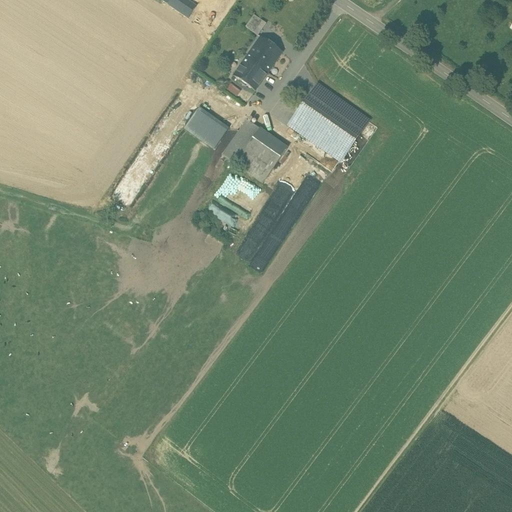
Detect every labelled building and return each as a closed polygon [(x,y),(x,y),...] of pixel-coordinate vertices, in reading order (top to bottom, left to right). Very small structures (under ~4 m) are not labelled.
[(196,7),(185,0),(170,0),(167,5),(188,19),(196,7)] [(266,25),(254,16),(245,28),(257,37),(266,25)] [(260,38),(245,59),(267,74),(273,66),(282,53),(260,38)] [(267,74),(245,59),(233,77),(255,92),(267,74)] [(273,66),(267,74),(273,79),(279,70),(273,66)] [(236,98),(240,92),(229,84),(225,90),(236,98)] [(317,87),(290,126),(340,162),(368,122),(317,87)] [(228,130),(199,109),(185,129),(215,149),(228,130)] [(247,121),(222,156),(235,165),(245,150),(259,130),(247,121)] [(287,149),(259,130),(245,150),(273,169),(287,149)] [(273,169),(245,150),(235,165),(263,184),(273,169)] [(231,182),(255,195),(259,186),(235,174),(231,182)] [(206,211),(236,230),(251,208),(220,189),(206,211)]
